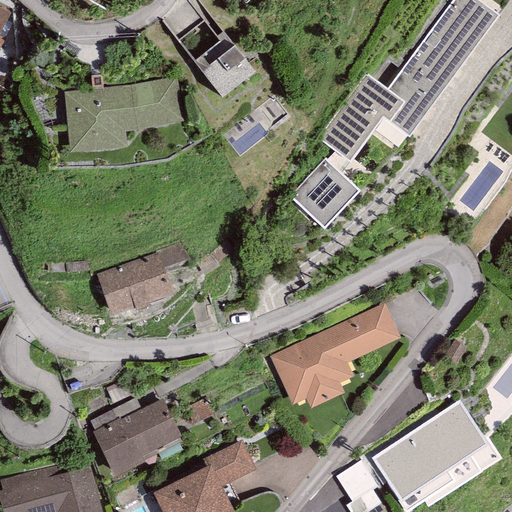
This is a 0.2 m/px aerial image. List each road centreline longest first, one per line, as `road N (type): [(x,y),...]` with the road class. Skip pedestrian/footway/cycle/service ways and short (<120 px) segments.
road 1 (residential): [(33,318),(62,338),(105,349),(196,343),(322,301),(395,260),(435,248),(454,259),(463,276),(456,302),(285,511)]
road 2 (residential): [(33,318),(14,358),(50,386),(57,421),(44,435),(25,434),(0,405)]
road 3 (residential): [(165,0),(138,20),(98,29),(56,22),(29,0)]
